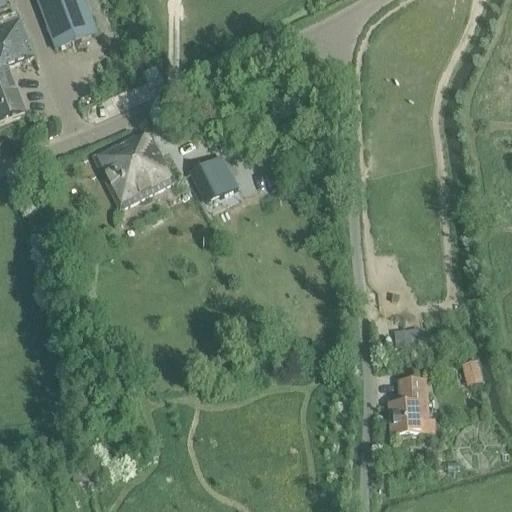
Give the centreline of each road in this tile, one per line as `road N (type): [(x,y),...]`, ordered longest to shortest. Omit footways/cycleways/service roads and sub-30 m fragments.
road 1 (unclassified): [(365,511),(367,364),(335,23)]
road 2 (residential): [(0,166),(102,132),(335,23)]
